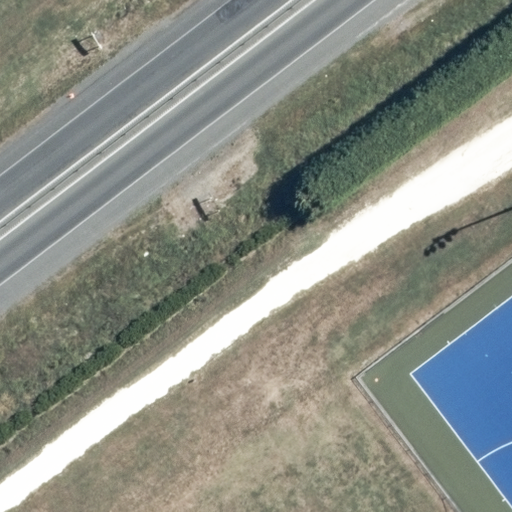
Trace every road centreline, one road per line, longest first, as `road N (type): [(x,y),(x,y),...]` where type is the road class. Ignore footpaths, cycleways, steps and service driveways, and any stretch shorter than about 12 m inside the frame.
road 1 (trunk): [(350,0),(0,265)]
road 2 (trunk): [(0,198),(261,0)]
